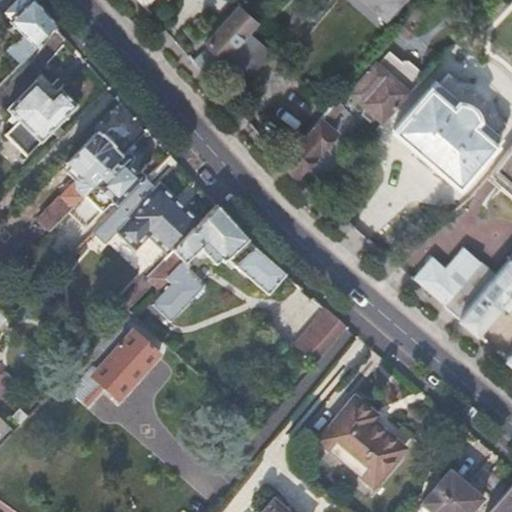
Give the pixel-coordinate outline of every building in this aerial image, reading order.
[(9,0),(0,9),(0,13),(19,36),(4,51),(6,55),(0,61),(0,68),(7,76),(33,50),(32,48),(54,27),(30,0),(9,0)] [(359,0),(385,23),(405,0),(359,0)] [(417,2),(401,21),(407,26),(423,7),(417,2)] [(239,6),(204,43),(207,47),(192,59),(206,75),(222,61),(226,57),(242,39),(257,22),(239,6)] [(226,57),(245,76),(261,57),(242,39),(226,57)] [(222,61),(240,80),(245,76),(226,57),(222,61)] [(379,66),(353,95),(380,120),(407,90),(379,66)] [(24,156),(73,107),(57,90),(48,98),(33,84),(6,110),(17,122),(3,136),(24,156)] [(395,129),(458,186),(495,144),(431,86),(395,129)] [(320,116),(303,135),(282,160),(298,177),(336,132),(327,124),(348,98),(341,92),(320,116)] [(299,97),(282,116),(303,135),(320,116),(299,97)] [(65,165),(69,171),(66,174),(75,184),(35,224),(46,234),(61,220),(83,198),(120,159),(111,148),(113,147),(102,136),(99,137),(96,134),(65,165)] [(511,141),(490,173),(502,184),(511,168),(511,141)] [(120,159),(83,198),(99,213),(110,203),(113,205),(138,180),(125,167),(126,165),(129,163),(130,161),(130,158),(126,153),(120,159)] [(511,168),(502,184),(511,193),(511,168)] [(132,217),(119,231),(135,245),(148,232),(169,252),(198,223),(159,185),(132,214),(132,217)] [(198,223),(169,252),(144,278),(151,285),(160,294),(150,304),(167,320),(191,296),(196,299),(203,292),(203,283),(183,264),(199,249),(215,263),(221,259),(223,261),(227,257),(268,292),(286,273),(246,238),(216,205),(198,223)] [(61,220),(46,234),(52,240),(66,226),(61,220)] [(409,275),(456,315),(494,273),(461,243),(442,265),(428,253),(409,275)] [(494,273),(456,315),(475,331),(501,302),(511,311),(511,346),(504,356),(511,363),(511,259),(509,256),(494,273)] [(323,305),(292,342),(312,359),(321,348),(344,323),(323,305)] [(115,322),(84,354),(84,355),(93,364),(65,392),(82,409),(102,388),(117,401),(158,355),(132,332),(130,335),(115,322)] [(319,440),(364,479),(394,442),(373,423),(377,418),(355,399),(319,440)] [(0,411),(0,443),(16,427),(0,411)] [(403,450),(394,442),(364,479),(373,486),(403,450)] [(448,473),(421,504),(430,511),(470,511),(481,500),(448,473)] [(511,511),(511,481),(485,511),(511,511)] [(291,511),(273,496),(259,511),(291,511)]
